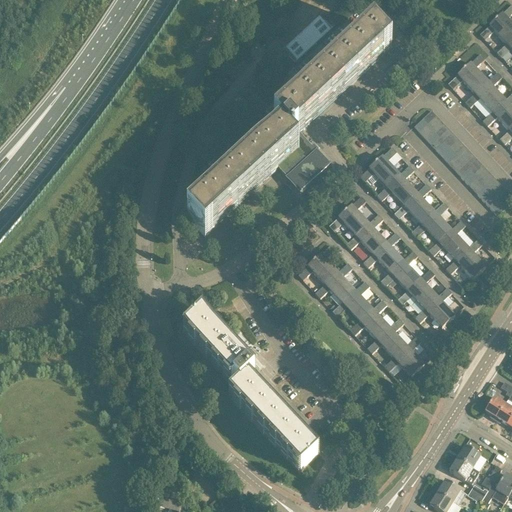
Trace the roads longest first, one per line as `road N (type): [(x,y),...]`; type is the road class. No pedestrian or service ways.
road 1 (residential): [(147,290),(152,178),(223,0)]
road 2 (residential): [(305,511),(342,448),(343,419),(283,354),(233,275)]
road 3 (trunk): [(0,222),(163,0)]
road 4 (residential): [(292,511),(226,455),(180,389),(147,290)]
road 5 (trunk): [(110,29),(0,183)]
road 6 (trunk): [(110,29),(0,158)]
